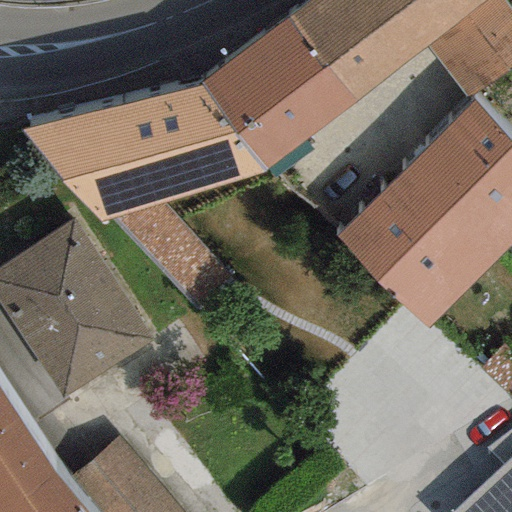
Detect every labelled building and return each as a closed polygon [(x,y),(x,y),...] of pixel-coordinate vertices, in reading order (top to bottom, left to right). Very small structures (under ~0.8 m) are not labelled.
[(311,0),(287,20),(351,102),(427,43),(463,96),(511,70),(511,68),(511,11),(504,0),(311,0)] [(199,86),(263,170),(351,102),(287,20),(199,86)] [(199,86),(18,130),(98,223),(112,219),(160,204),(266,172),(263,170),(199,86)] [(511,245),(511,141),(472,101),(336,236),(428,329),(511,245)] [(160,204),(112,219),(195,312),(230,283),(160,204)] [(73,221),(0,267),(0,306),(60,398),(150,340),(73,221)] [(0,398),(0,511),(79,511),(48,474),(0,398)] [(511,511),(511,427),(487,449),(501,465),(450,511),(511,511)] [(183,511),(119,435),(71,476),(101,511),(183,511)]
